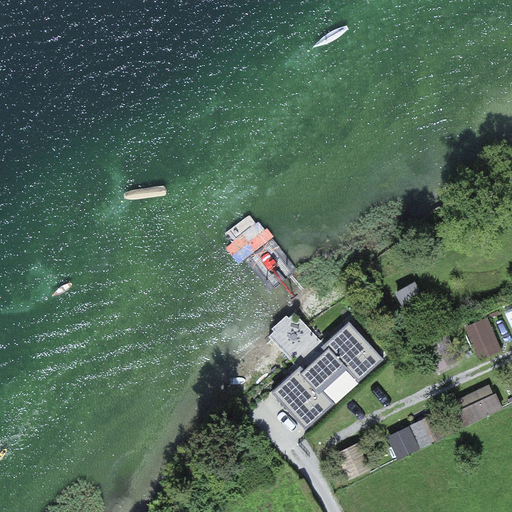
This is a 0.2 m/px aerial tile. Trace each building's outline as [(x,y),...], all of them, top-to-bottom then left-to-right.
[(325,346),(295,314),(270,337),(299,368),(273,393),(308,430),(336,405),(323,391),(347,369),(360,383),(385,360),(350,323),(325,346)] [(470,321),(478,356),(501,351),(493,316),(470,321)] [(470,425),(504,408),(491,382),(457,399),(470,425)] [(427,419),(412,425),(421,446),(436,440),(427,419)] [(395,454),(417,449),(413,427),(390,431),(395,454)]
